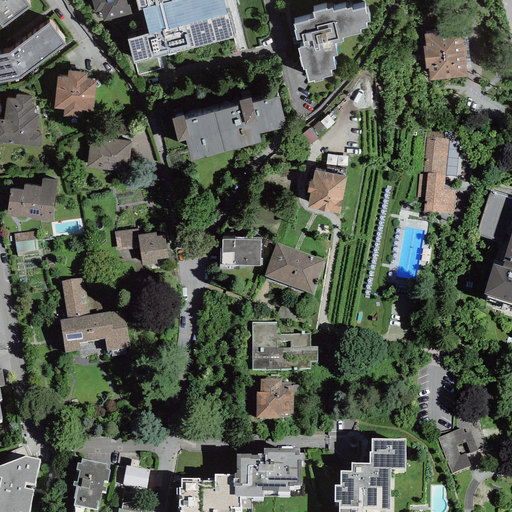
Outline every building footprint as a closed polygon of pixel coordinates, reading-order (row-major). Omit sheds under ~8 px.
[(31,7),(25,0),(0,0),(0,25),(2,28),(31,7)] [(127,0),(91,0),(94,12),(100,10),(103,21),(131,14),(127,0)] [(136,0),(139,10),(142,9),(149,34),(127,40),(134,64),(135,63),(138,75),(160,69),(161,72),(237,52),(233,35),(235,34),(229,10),(226,11),(222,0),(136,0)] [(308,20),(294,24),(295,30),(294,31),(297,40),(303,38),(305,46),(298,48),(303,70),(305,69),(308,82),(314,81),(314,83),(315,83),(323,81),(322,78),(332,76),(330,70),(335,69),(332,57),(337,55),(334,43),(343,41),(342,38),(360,33),(360,29),(367,27),(365,22),(370,21),(368,13),(366,14),(364,8),(352,11),(352,7),(346,9),(346,8),(333,12),(333,8),(327,10),(327,9),(313,12),(314,18),(308,19),(308,20)] [(66,46),(49,23),(9,53),(0,54),(0,83),(20,80),(66,46)] [(461,30),(424,34),(425,47),(423,47),(426,68),(428,68),(430,80),(467,76),(465,64),(466,64),(464,43),(463,43),(461,30)] [(86,80),(87,73),(68,71),(67,78),(57,77),(53,108),(63,109),(62,116),(82,118),(82,112),(93,113),(96,81),(86,80)] [(4,120),(0,119),(0,142),(40,147),(42,134),(36,133),(38,114),(34,114),(35,106),(31,105),(32,96),(16,94),(15,99),(7,98),(4,120)] [(184,116),(180,117),(178,112),(157,118),(162,139),(176,135),(178,142),(185,140),(191,162),(261,143),(259,135),(281,129),(282,128),(284,126),(285,124),(285,122),(278,97),(253,104),(251,98),(239,102),(240,106),(185,120),(184,116)] [(309,128),(298,137),(306,148),(318,139),(309,128)] [(127,172),(132,141),(90,136),(86,166),(127,172)] [(428,140),(425,175),(447,177),(451,142),(428,140)] [(328,159),(348,162),(349,152),(329,149),(328,159)] [(347,177),(314,171),(312,182),(309,181),(307,192),(310,193),(308,208),(340,214),(347,177)] [(447,179),(420,176),(418,199),(427,200),(425,217),(455,220),(457,196),(445,195),(447,179)] [(57,181),(42,179),(41,187),(24,184),(23,190),(10,188),(7,216),(18,217),(18,216),(32,217),(32,219),(52,222),(57,181)] [(511,200),(489,193),(476,235),(508,245),(502,266),(494,264),(484,295),(511,303),(511,200)] [(138,229),(115,232),(118,250),(140,247),(143,266),(158,264),(157,259),(169,257),(165,235),(157,236),(156,232),(139,234),(138,229)] [(36,231),(14,234),(17,257),(39,253),(36,231)] [(222,266),(260,266),(260,239),(222,239),(222,266)] [(324,260),(276,243),(264,276),(312,294),(324,260)] [(84,277),(61,281),(68,319),(59,320),(64,352),(80,349),(79,344),(94,341),(89,315),(84,277)] [(123,309),(89,315),(94,341),(104,339),(106,350),(130,345),(123,309)] [(278,323),(252,323),(252,370),(310,370),(310,363),(317,363),(317,349),(310,349),(310,334),(278,334),(278,323)] [(281,380),(260,379),(260,392),(256,392),(256,418),(280,419),(280,417),(289,417),(289,414),(293,414),(293,386),(290,385),(291,382),(281,382),(281,380)] [(462,428),(437,438),(452,474),(471,466),(466,453),(460,455),(456,445),(466,442),(470,453),(478,450),(470,431),(464,433),(462,428)] [(406,439),(372,439),(371,452),(370,452),(369,463),(351,463),(351,471),(341,471),(341,485),(335,485),(334,502),(339,502),(338,511),(361,511),(361,509),(390,510),(391,469),(405,469),(406,439)] [(199,478),(180,478),(180,487),(179,487),(179,488),(176,488),(176,495),(179,495),(179,507),(181,507),(181,510),(180,510),(179,511),(230,511),(231,508),(252,508),(252,497),(290,497),(290,490),(300,490),(300,486),(301,486),(301,460),(307,460),(307,453),(299,453),(299,449),(292,449),(292,447),(281,447),(281,448),(264,448),(264,453),(257,453),(257,455),(251,455),(251,454),(236,454),(236,473),(234,473),(234,474),(214,474),(214,481),(199,481),(199,478)] [(0,511),(29,511),(34,490),(24,489),(25,483),(35,485),(40,460),(24,457),(0,465),(0,476),(2,477),(0,485),(0,511)] [(108,464),(82,459),(81,463),(77,463),(76,470),(80,471),(77,482),(74,481),(73,486),(76,486),(74,499),(75,499),(73,506),(97,510),(97,508),(99,508),(102,491),(106,492),(107,487),(103,487),(104,481),(108,482),(110,470),(107,469),(108,464)] [(130,467),(137,468),(139,461),(132,460),(130,467)] [(123,484),(126,468),(117,466),(114,482),(123,484)] [(130,467),(126,466),(126,468),(123,484),(123,485),(146,489),(150,470),(137,468),(130,467)] [(143,500),(122,503),(120,509),(118,508),(117,511),(141,511),(142,511),(141,511),(143,500)]
